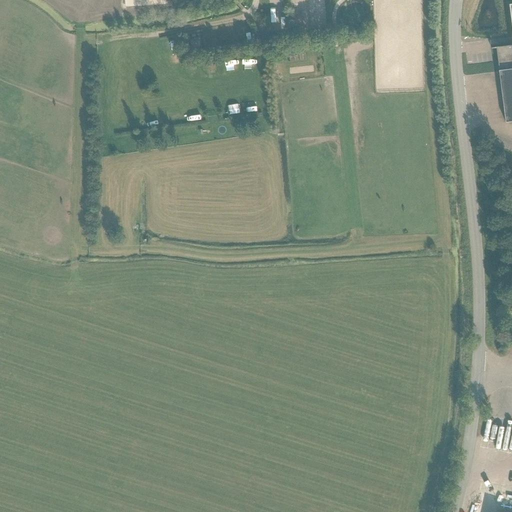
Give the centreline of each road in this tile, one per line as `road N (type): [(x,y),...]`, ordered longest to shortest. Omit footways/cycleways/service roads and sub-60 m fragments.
road 1 (secondary): [(477,372),(480,280),(457,86),(456,0)]
road 2 (secondary): [(457,511),(477,372)]
